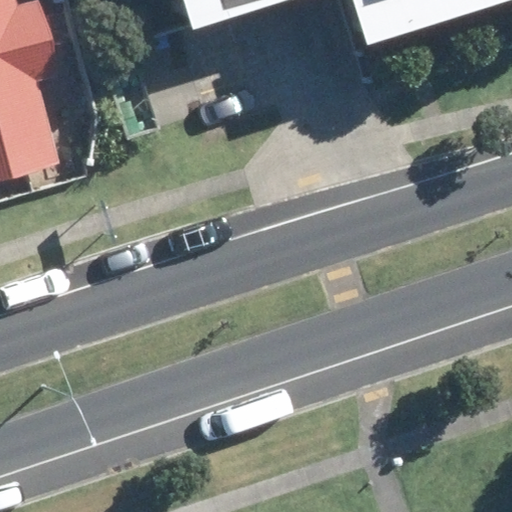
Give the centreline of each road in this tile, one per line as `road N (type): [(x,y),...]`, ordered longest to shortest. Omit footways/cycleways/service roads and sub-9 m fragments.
road 1 (secondary): [(511,274),(0,446)]
road 2 (secondary): [(0,341),(511,176)]
